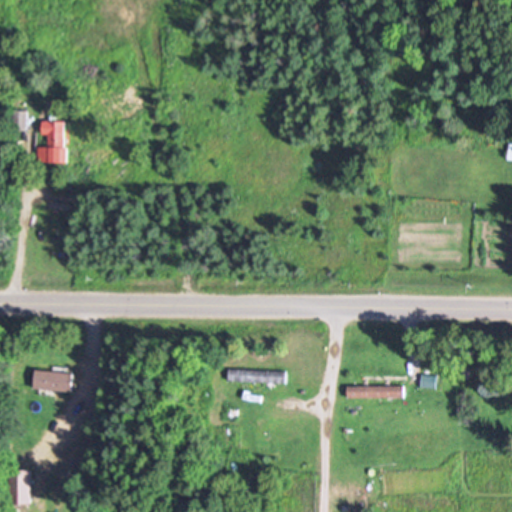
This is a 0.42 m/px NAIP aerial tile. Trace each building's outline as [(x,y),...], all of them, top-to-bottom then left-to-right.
[(16,127),(26,127),(26,110),(16,110),(16,127)] [(44,145),(40,145),(40,162),(67,163),(67,121),(45,120),(44,145)] [(72,392),(74,372),(38,368),(36,388),(72,392)] [(239,380),(285,381),(285,371),(239,370),(239,380)] [(438,374),(422,374),(422,388),(438,388),(438,374)] [(349,385),(349,396),(405,396),(405,385),(349,385)] [(15,503),(32,503),(32,470),(15,470),(15,503)]
